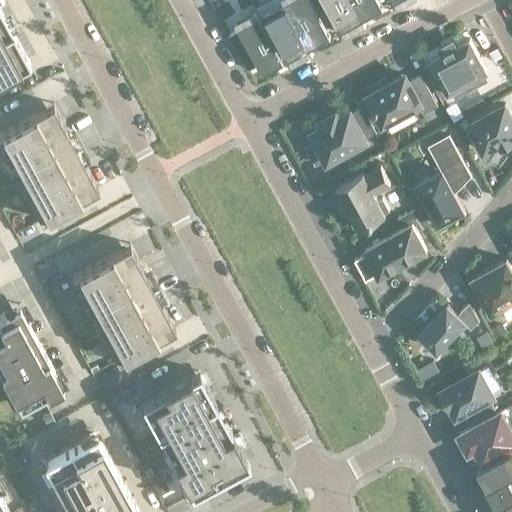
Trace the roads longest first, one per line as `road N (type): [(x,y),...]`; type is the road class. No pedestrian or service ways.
road 1 (residential): [(319,483),(160,185)]
road 2 (residential): [(367,349),(243,122)]
road 3 (residential): [(466,0),(243,122)]
road 4 (residential): [(160,185),(57,0)]
road 5 (residential): [(511,201),(367,349)]
road 6 (residential): [(0,274),(160,185)]
road 7 (residential): [(243,122),(176,0)]
